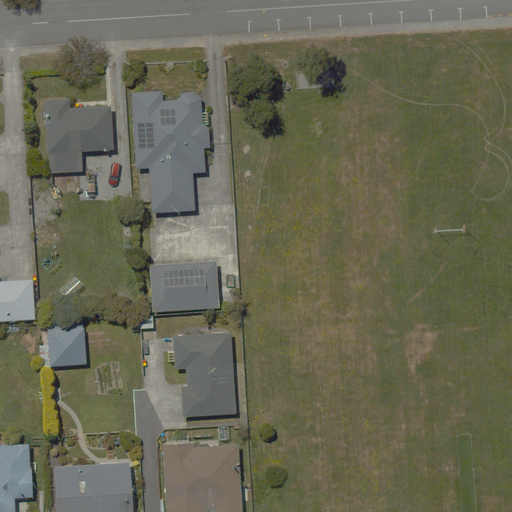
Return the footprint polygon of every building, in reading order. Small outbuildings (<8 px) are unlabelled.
[(163,100),(163,90),(130,91),(132,170),(147,170),(149,211),(194,210),(192,168),(205,168),(204,145),(208,145),(206,88),(174,89),(175,99),(163,100)] [(44,100),(44,111),(46,175),(80,174),(80,149),(111,148),(110,110),(73,110),(72,100),(44,100)] [(215,260),(149,263),(151,308),(217,305),(215,260)] [(0,279),(0,321),(34,321),(33,279),(0,279)] [(84,327),(45,328),(46,368),(86,367),(84,327)] [(172,332),(173,366),(185,366),(186,390),(178,390),(179,415),(234,413),(231,330),(172,332)] [(0,510),(16,510),(15,497),(33,497),(31,442),(0,442),(0,510)] [(164,511),(239,511),(238,442),(162,444),(164,511)] [(54,511),(130,511),(129,464),(53,467),(54,511)]
